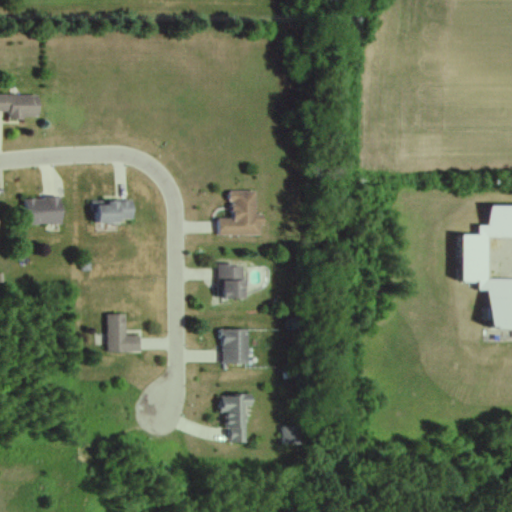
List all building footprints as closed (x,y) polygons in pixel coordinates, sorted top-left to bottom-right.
[(35,96),(0,95),(0,111),(3,112),(3,119),(35,119),(35,96)] [(224,219),(213,219),(213,236),(257,236),(258,215),(251,215),(251,191),(225,191),(224,219)] [(57,197),(20,199),(22,225),(58,224),(57,197)] [(128,201),(88,201),(88,224),(128,224),(128,201)] [(511,207),(480,207),(479,226),(472,226),(471,236),(451,236),(450,281),(472,282),(472,289),(478,290),(477,328),(511,329),(511,207)] [(213,299),(237,299),(237,266),(213,266),(213,299)] [(120,337),(120,315),(101,315),(101,354),(133,354),(133,337),(120,337)] [(243,364),(243,330),(216,330),(216,364),(243,364)] [(215,429),(222,429),(222,443),(242,443),(242,395),(215,395),(215,429)] [(295,428),(277,428),(278,444),(295,444),(295,428)]
